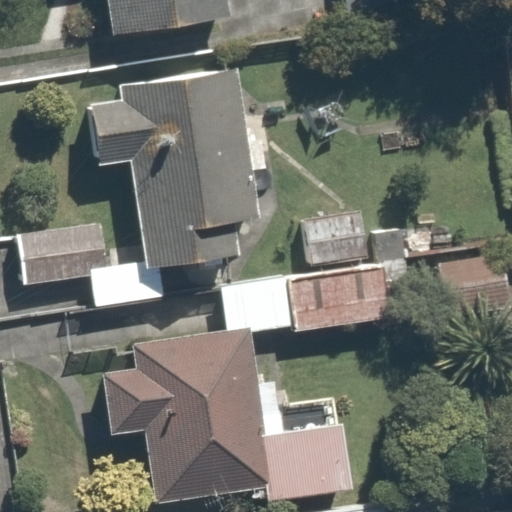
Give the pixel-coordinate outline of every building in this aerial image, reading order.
[(201,0),(97,0),(101,20),(202,6),(201,0)] [(123,252),(88,254),(84,212),(0,220),(0,246),(3,278),(80,270),(82,303),(156,298),(153,250),(232,242),(229,211),(255,208),(244,88),(218,90),(215,56),(106,66),(108,85),(75,89),(80,150),(113,147),(123,252)] [(424,244),(426,265),(398,267),(397,246),(372,247),(371,221),(282,227),(285,260),(209,265),(213,319),(497,300),(493,239),(424,244)] [(236,321),(122,330),(123,344),(88,347),(94,422),(130,419),(135,487),(249,478),(330,471),(325,405),(244,412),(236,321)] [(379,511),(379,498),(212,508),(212,510),(180,511),(379,511)]
